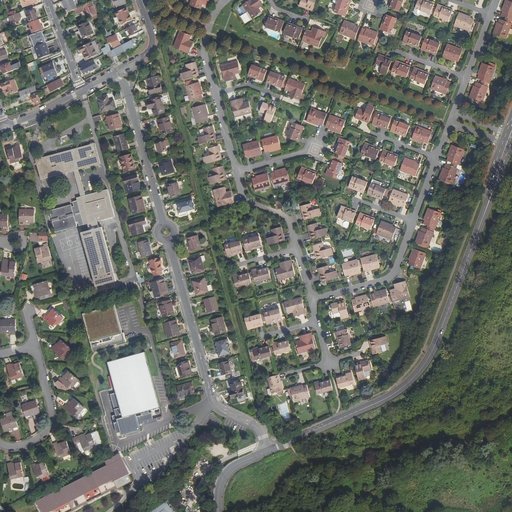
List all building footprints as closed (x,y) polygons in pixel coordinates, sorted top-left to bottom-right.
[(77,8),(73,0),(65,0),(62,2),(64,8),(66,8),(67,12),(77,8)] [(203,1),(208,3),(209,0),(191,0),(189,5),(200,9),(202,4),(203,1)] [(259,0),(249,0),(243,4),(252,19),(261,13),(258,8),(257,6),(261,3),(259,0)] [(313,11),(316,0),(301,0),(299,6),(306,9),(306,8),(313,11)] [(346,11),(349,1),(347,0),(346,0),(339,0),(338,4),(334,13),(342,16),(345,17),(347,11),(346,11)] [(393,0),(390,8),(393,9),(399,12),(403,0),(393,0)] [(424,1),(424,0),(418,0),(415,8),(416,9),(415,13),(415,14),(419,15),(420,14),(421,11),(431,14),(431,13),(433,14),(436,8),(433,7),(434,5),(424,1)] [(511,19),(511,2),(506,0),(503,8),(505,9),(504,12),(502,16),(506,18),(511,19)] [(93,2),(77,8),(67,12),(75,9),(77,13),(81,12),(80,11),(83,10),(83,11),(85,16),(91,13),(93,16),(97,14),(96,12),(93,2)] [(438,5),(434,15),(449,21),(452,12),(443,8),(443,7),(438,5)] [(126,8),(116,13),(117,15),(113,17),(116,24),(120,22),(121,25),(132,20),(126,8)] [(35,10),(26,13),(30,22),(38,19),(35,10)] [(467,18),(468,16),(459,13),(454,26),(470,32),(474,20),(470,19),(467,18)] [(14,15),(9,17),(11,22),(16,21),(15,19),(17,18),(18,20),(19,19),(17,14),(16,14),(14,15)] [(380,30),(383,31),(391,34),(397,19),(390,16),(387,15),(384,25),(382,24),(380,30)] [(278,21),(269,18),(265,27),(280,33),(284,22),(279,20),(278,21)] [(511,22),(511,19),(506,18),(505,22),(501,20),(499,24),(498,27),(496,26),(493,35),(506,40),(511,24),(511,22)] [(353,24),(344,21),(339,34),(355,40),(359,28),(355,26),(352,25),(353,24)] [(88,22),(78,26),(84,39),(94,34),(88,22)] [(131,36),(135,34),(133,32),(137,30),(134,25),(127,28),(128,30),(131,36)] [(287,25),(284,34),(299,40),(303,29),(297,27),(297,29),(287,25)] [(306,30),(302,41),(319,48),(325,32),(316,29),(315,34),(306,30)] [(362,29),(358,41),(373,47),(378,33),(370,30),(369,31),(366,30),(362,29)] [(189,41),(191,35),(180,31),(174,47),(190,53),(193,45),(188,43),(189,41)] [(403,42),(408,45),(408,43),(418,47),(422,37),(406,32),(403,42)] [(108,44),(112,43),(114,48),(121,44),(116,34),(111,37),(107,39),(108,44)] [(48,37),(35,41),(39,52),(51,47),(48,37)] [(111,51),(113,56),(117,55),(124,52),(124,51),(136,44),(137,43),(135,39),(111,51)] [(440,44),(425,39),(421,49),(427,52),(427,50),(437,54),(440,44)] [(18,41),(11,44),(12,47),(16,46),(18,49),(21,48),(18,41)] [(97,54),(92,41),(78,47),(79,48),(78,49),(79,51),(80,52),(81,52),(83,51),(85,54),(84,54),(86,59),(97,54)] [(107,53),(111,51),(110,49),(108,44),(105,45),(106,47),(102,50),(104,54),(107,53)] [(448,44),(443,58),(451,61),(452,59),(455,60),(459,62),(463,50),(448,44)] [(0,62),(1,62),(1,61),(8,58),(5,51),(0,52),(0,62)] [(386,76),(392,61),(385,58),(385,57),(379,55),(375,64),(382,66),(379,73),(386,76)] [(88,66),(81,69),(84,75),(98,68),(94,61),(87,64),(88,66)] [(407,78),(410,68),(401,65),(401,63),(396,61),(391,72),(407,78)] [(181,73),(183,80),(198,76),(196,69),(197,68),(195,62),(186,65),(188,71),(181,73)] [(240,72),(237,62),(221,66),(225,82),(233,80),(232,75),(235,74),(240,72)] [(1,67),(4,75),(21,68),(19,63),(12,67),(10,63),(1,67)] [(53,63),(43,67),(47,78),(58,74),(53,63)] [(490,84),(496,68),(489,66),(482,64),(479,72),(481,73),(478,79),(483,81),(490,84)] [(258,78),(257,79),(263,81),(267,70),(252,65),(248,74),(258,78)] [(414,68),(410,79),(425,84),(429,75),(419,72),(419,70),(414,68)] [(286,77),(270,72),(267,81),(276,85),(276,86),(282,88),(286,77)] [(159,76),(146,80),(150,94),(163,91),(159,76)] [(444,81),(444,79),(436,76),(431,89),(446,95),(450,84),(444,81)] [(60,79),(47,86),(51,93),(64,86),(60,79)] [(305,85),(289,79),(285,89),(291,92),(293,92),(291,97),(300,100),(305,85)] [(14,80),(2,85),(4,90),(6,89),(8,94),(18,91),(14,80)] [(190,102),(202,99),(201,95),(200,91),(202,91),(200,82),(186,86),(190,102)] [(488,87),(481,85),(477,83),(476,87),(474,90),(473,90),(470,98),(483,103),(488,88),(488,87)] [(21,92),(23,96),(37,91),(35,86),(21,92)] [(41,103),(37,91),(23,96),(18,98),(20,102),(28,99),(27,97),(32,95),(33,97),(31,98),(33,102),(35,102),(36,105),(41,103)] [(98,98),(102,112),(116,108),(114,100),(109,101),(107,96),(98,98)] [(160,98),(147,102),(149,110),(153,109),(155,115),(164,113),(160,98)] [(235,117),(252,112),(249,101),(243,103),(240,104),(239,99),(230,101),(235,117)] [(271,123),(276,108),(269,106),(269,105),(263,102),(260,111),(266,113),(263,121),(264,121),(271,123)] [(196,124),(208,121),(207,117),(206,113),(208,113),(206,104),(192,108),(196,124)] [(362,120),(369,122),(374,107),(368,105),(365,112),(358,110),(355,118),(362,121),(362,120)] [(312,108),(307,121),(315,124),(315,123),(319,124),(323,126),(327,114),(312,108)] [(118,114),(107,117),(110,131),(122,128),(118,114)] [(378,125),(388,129),(391,119),(376,114),(372,124),(378,126),(378,125)] [(345,121),(330,115),(326,127),(329,128),(333,129),(332,131),(340,134),(345,121)] [(169,118),(158,121),(162,135),(173,132),(169,118)] [(394,121),(390,131),(396,133),(397,132),(406,136),(410,126),(394,121)] [(294,140),(297,141),(300,131),(302,132),(304,127),(301,125),(293,123),(288,138),(294,140)] [(198,137),(200,144),(216,140),(214,132),(215,132),(213,126),(204,128),(206,135),(198,137)] [(417,126),(412,139),(421,142),(421,141),(424,142),(428,143),(432,132),(417,126)] [(115,137),(118,152),(128,149),(124,134),(115,137)] [(280,144),(277,135),(262,140),(265,152),(269,151),(272,150),(272,151),(281,149),(280,144)] [(339,144),(336,154),(338,155),(345,157),(351,142),(343,139),(340,138),(338,144),(339,144)] [(262,154),(258,140),(243,145),(246,157),(250,156),(253,155),(253,156),(262,154)] [(164,141),(156,143),(159,153),(167,151),(164,141)] [(370,147),(370,145),(365,143),(361,154),(376,159),(379,150),(370,147)] [(36,160),(41,180),(74,171),(81,197),(77,198),(84,225),(88,224),(90,231),(82,233),(96,287),(117,281),(102,227),(99,228),(97,222),(115,217),(108,190),(86,196),(78,170),(101,164),(95,144),(44,157),(36,160)] [(13,149),(7,151),(11,163),(20,161),(20,160),(23,159),(20,145),(16,146),(17,149),(13,150),(13,149)] [(458,165),(459,165),(465,150),(452,145),(449,153),(451,154),(449,157),(448,161),(452,163),(458,165)] [(206,164),(221,160),(219,152),(220,152),(218,146),(209,148),(211,155),(204,157),(206,164)] [(383,150),(379,161),(395,166),(398,157),(388,154),(389,152),(383,150)] [(121,158),(124,172),(135,169),(132,155),(121,158)] [(413,163),(414,161),(405,158),(400,171),(415,177),(420,165),(416,164),(413,163)] [(342,164),(336,161),(333,160),(329,170),(328,169),(326,175),(337,179),(342,164)] [(175,172),(171,161),(159,165),(162,176),(175,172)] [(457,169),(451,166),(446,165),(445,168),(444,172),(442,171),(439,179),(452,184),(458,169),(457,169)] [(210,185),(226,180),(224,173),(224,172),(223,166),(214,169),(215,175),(208,177),(210,185)] [(306,171),(307,169),(301,167),(297,178),(313,184),(315,177),(316,175),(306,171)] [(274,186),(290,182),(286,168),(278,171),(278,172),(275,173),(271,174),(274,186)] [(271,187),(267,173),(259,176),(259,177),(256,178),(252,179),(255,191),(271,187)] [(124,179),(128,193),(141,190),(137,175),(124,179)] [(355,188),(364,192),(368,182),(352,177),(348,187),(354,189),(355,188)] [(177,183),(167,185),(171,197),(181,195),(177,183)] [(371,184),(367,194),(373,196),(373,195),(383,198),(386,189),(371,184)] [(234,202),(232,194),(227,196),(226,193),(224,187),(213,190),(218,207),(234,202)] [(397,205),(398,204),(401,205),(404,206),(409,195),(393,189),(388,202),(397,205)] [(129,200),(133,214),(146,211),(142,196),(129,200)] [(192,199),(177,203),(180,217),(187,215),(186,211),(195,209),(192,199)] [(303,212),(305,220),(321,215),(319,208),(311,210),(310,204),(301,206),(302,213),(303,212)] [(353,222),(356,213),(347,210),(347,208),(341,206),(337,217),(353,222)] [(435,228),(436,229),(437,226),(440,227),(442,226),(443,224),(442,222),(438,221),(441,213),(428,208),(425,217),(427,217),(425,220),(424,224),(429,226),(435,228)] [(35,210),(19,210),(19,225),(26,225),(26,223),(35,223),(35,210)] [(360,213),(356,224),(371,229),(374,220),(365,217),(366,215),(360,213)] [(8,215),(0,215),(0,227),(2,228),(2,230),(8,230),(8,215)] [(145,218),(129,222),(133,236),(144,233),(142,225),(146,224),(145,218)] [(390,224),(381,221),(376,234),(392,240),(396,228),(392,227),(390,226),(390,224)] [(310,232),(312,239),(328,235),(325,228),(318,230),(316,223),(307,226),(309,232),(310,232)] [(282,233),(283,233),(281,227),(272,229),(274,236),(267,238),(269,245),(284,241),(282,233)] [(434,232),(427,230),(423,228),(421,232),(420,235),(418,234),(415,243),(429,248),(434,232)] [(49,242),(49,233),(29,232),(28,241),(49,242)] [(197,235),(187,238),(190,251),(201,248),(197,235)] [(252,248),(262,245),(259,236),(244,240),(247,251),(253,250),(252,248)] [(225,253),(225,252),(226,252),(227,256),(233,255),(233,253),(243,251),(240,241),(239,239),(238,240),(238,242),(225,245),(226,250),(224,251),(225,253)] [(149,240),(138,243),(142,257),(152,254),(149,240)] [(316,252),(318,259),(333,255),(331,248),(324,250),(322,243),(313,246),(315,252),(316,252)] [(40,248),(35,249),(39,263),(48,261),(47,259),(51,258),(47,244),(43,245),(44,249),(41,250),(40,248)] [(413,249),(410,257),(411,258),(410,261),(409,265),(420,269),(426,254),(413,249)] [(376,254),(360,259),(364,271),(368,270),(371,269),(372,270),(380,268),(376,254)] [(204,270),(201,257),(189,260),(192,273),(204,270)] [(159,259),(149,261),(153,276),(162,274),(161,271),(162,270),(159,259)] [(8,260),(3,260),(2,274),(5,274),(5,276),(15,277),(16,263),(11,262),(11,265),(7,264),(8,260)] [(296,276),(291,260),(283,262),(284,268),(282,269),(276,271),(279,281),(296,276)] [(357,260),(341,264),(345,276),(349,275),(352,274),(352,275),(361,273),(357,260)] [(318,269),(320,275),(321,275),(323,282),(338,278),(336,271),(329,273),(327,266),(318,269)] [(258,271),(258,269),(252,271),(255,282),(271,277),(268,268),(258,271)] [(251,283),(249,273),(239,276),(239,274),(233,276),(236,287),(251,283)] [(205,278),(193,282),(196,295),(208,292),(205,278)] [(151,283),(155,298),(167,295),(165,286),(166,285),(164,280),(151,283)] [(53,297),(51,290),(49,290),(47,281),(34,285),(36,290),(38,289),(39,293),(34,294),(36,298),(40,297),(41,300),(53,297)] [(393,302),(401,300),(410,297),(405,281),(397,283),(398,288),(396,289),(390,290),(393,302)] [(371,295),(374,307),(390,303),(386,289),(377,292),(378,293),(375,294),(371,295)] [(367,295),(358,297),(359,299),(356,300),(352,301),(355,312),(371,308),(367,295)] [(215,297),(204,300),(207,313),(218,310),(215,297)] [(296,311),(297,316),(306,314),(301,298),(285,302),(288,313),(294,312),(296,311)] [(161,308),(164,317),(174,315),(170,300),(158,303),(159,308),(161,308)] [(337,304),(337,303),(331,305),(333,313),(340,312),(341,315),(342,319),(349,317),(345,302),(337,304)] [(125,341),(115,305),(82,314),(92,350),(125,341)] [(45,315),(43,318),(54,327),(56,325),(57,326),(64,318),(53,309),(49,314),(50,315),(48,318),(45,315)] [(267,324),(273,323),(272,321),(282,319),(279,309),(264,314),(267,324)] [(263,324),(260,315),(245,319),(248,330),(253,328),(253,327),(263,324)] [(222,318),(212,321),(216,335),(226,332),(222,318)] [(16,320),(0,321),(1,333),(9,333),(9,335),(16,334),(16,320)] [(164,324),(168,338),(180,335),(176,321),(164,324)] [(336,332),(337,337),(339,337),(342,347),(351,345),(347,329),(336,332)] [(311,333),(303,335),(304,340),(301,341),(296,342),(299,354),(315,349),(311,333)] [(372,349),(373,355),(382,352),(381,346),(388,344),(386,337),(372,340),(370,341),(373,349),(372,349)] [(227,339),(215,342),(219,357),(231,354),(227,339)] [(54,346),(51,349),(62,359),(64,356),(66,357),(72,349),(61,340),(58,345),(60,346),(57,349),(54,346)] [(171,344),(175,358),(186,355),(182,341),(171,344)] [(278,344),(278,342),(272,344),(275,355),(291,350),(288,341),(278,344)] [(253,361),(272,356),(269,346),(260,349),(259,347),(253,349),(254,353),(251,354),(253,361)] [(108,363),(112,376),(115,387),(116,393),(110,395),(116,415),(112,416),(117,433),(120,432),(121,435),(140,429),(138,423),(162,416),(145,352),(108,363)] [(177,364),(181,378),(192,375),(189,361),(177,364)] [(229,361),(218,364),(222,376),(232,373),(229,361)] [(355,365),(359,381),(366,379),(364,372),(371,370),(368,361),(363,362),(363,363),(355,365)] [(10,364),(6,366),(11,379),(14,378),(15,379),(24,376),(20,363),(14,365),(15,367),(12,368),(10,364)] [(59,381),(55,383),(59,389),(67,391),(68,389),(69,389),(72,386),(73,387),(79,380),(69,371),(65,376),(67,377),(64,380),(61,377),(58,381),(59,381)] [(336,379),(339,388),(355,384),(352,373),(346,374),(346,376),(336,379)] [(280,385),(277,375),(268,378),(272,394),(278,392),(279,396),(282,395),(281,391),(283,391),(282,385),(280,385)] [(240,381),(230,383),(233,391),(230,392),(232,398),(244,395),(240,381)] [(333,390),(330,381),(321,383),(320,382),(314,383),(317,394),(333,390)] [(192,383),(178,387),(181,397),(195,393),(192,383)] [(299,386),(291,388),(294,402),(310,398),(307,386),(303,387),(300,388),(299,386)] [(74,399),(70,404),(72,405),(70,408),(67,405),(64,408),(75,417),(77,414),(78,415),(85,408),(74,399)] [(36,401),(22,406),(26,419),(33,417),(32,416),(40,413),(36,401)] [(287,402),(280,404),(284,419),(290,418),(287,402)] [(15,415),(0,420),(4,432),(12,430),(13,431),(19,430),(15,415)] [(97,431),(92,433),(97,446),(102,444),(103,442),(98,431),(97,431)] [(78,436),(85,452),(88,451),(97,446),(92,433),(86,435),(86,434),(83,435),(83,434),(78,436)] [(78,436),(72,438),(75,445),(77,444),(78,447),(81,452),(82,453),(85,452),(78,436)] [(57,442),(53,444),(59,457),(62,456),(63,457),(72,453),(66,441),(61,443),(62,445),(59,447),(57,442)] [(109,468),(37,500),(41,511),(54,511),(76,501),(77,503),(87,499),(87,500),(102,494),(101,492),(116,486),(117,489),(134,482),(122,454),(106,461),(109,468)] [(35,464),(32,465),(37,478),(40,477),(41,478),(50,474),(45,462),(39,464),(40,466),(37,467),(35,464)] [(11,463),(7,464),(11,478),(14,477),(15,478),(24,476),(21,463),(15,464),(16,466),(12,467),(11,463)] [(173,511),(166,502),(152,511),(173,511)]
